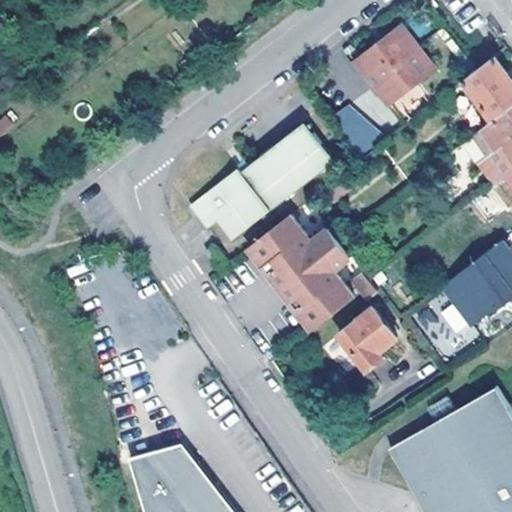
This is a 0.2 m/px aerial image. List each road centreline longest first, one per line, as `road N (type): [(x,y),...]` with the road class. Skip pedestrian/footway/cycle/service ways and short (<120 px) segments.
road 1 (unclassified): [(346,511),(129,191)]
road 2 (unclassified): [(355,0),(129,191)]
